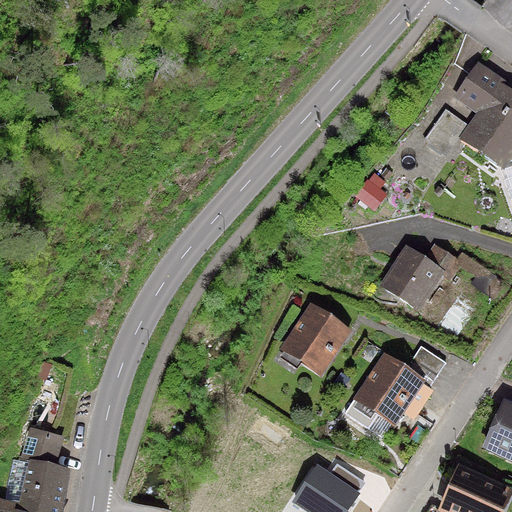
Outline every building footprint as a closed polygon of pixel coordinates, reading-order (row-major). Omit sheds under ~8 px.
[(447,112),(426,141),(453,160),(467,139),(504,165),(511,153),(511,92),(476,67),(456,96),(479,112),(469,127),(447,112)] [(399,241),(374,290),(417,311),(433,280),(451,289),(467,256),(435,240),(427,255),(399,241)] [(309,301),(271,357),(311,385),(349,329),(309,301)] [(369,349),(338,397),(401,438),(442,375),(413,356),(402,371),(369,349)] [(511,404),(506,401),(485,446),(511,458),(511,404)] [(0,502),(0,511),(57,511),(69,470),(53,466),(60,438),(32,430),(11,506),(0,502)] [(345,511),(358,493),(317,466),(294,501),(310,511),(345,511)] [(511,511),(511,489),(469,470),(449,511),(511,511)]
